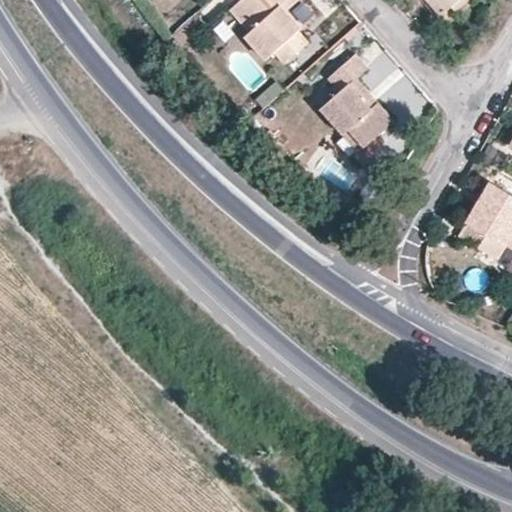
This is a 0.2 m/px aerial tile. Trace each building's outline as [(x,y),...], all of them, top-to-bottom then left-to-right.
[(239,0),(231,8),(251,30),(271,53),(301,27),(285,10),(281,5),(287,0),(239,0)] [(287,0),(281,5),(285,10),(296,0),(287,0)] [(438,0),(447,10),(457,0),(438,0)] [(267,57),(271,53),(251,30),(246,34),(267,57)] [(378,99),(372,105),(362,94),(368,89),(357,76),(369,66),(356,52),(329,76),(342,90),(323,106),(346,133),(352,128),(367,144),(380,133),(396,119),(378,99)] [(368,89),(362,94),(372,105),(378,99),(368,89)] [(352,128),(346,133),(361,150),(367,144),(352,128)] [(511,193),(492,183),(460,237),(498,259),(507,243),(511,246),(511,193)]
